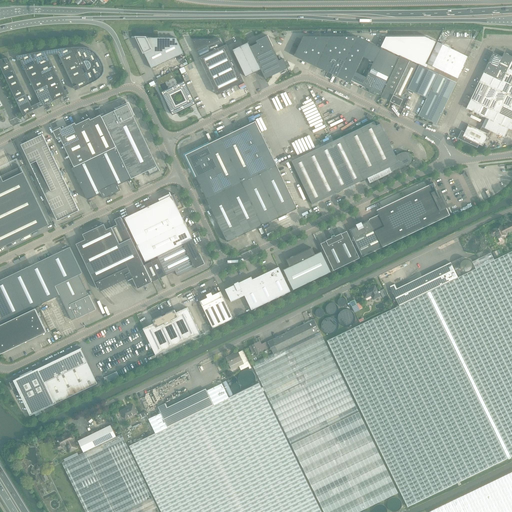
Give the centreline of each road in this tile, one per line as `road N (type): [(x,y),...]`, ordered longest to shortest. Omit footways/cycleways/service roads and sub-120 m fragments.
road 1 (unclassified): [(108,403),(511,209)]
road 2 (unclassified): [(192,0),(511,0)]
road 3 (unclassified): [(439,140),(300,78),(165,141)]
road 4 (unclassified): [(224,266),(451,162)]
road 5 (unclassified): [(0,366),(15,366),(224,266)]
road 6 (unclassified): [(0,260),(181,175)]
road 7 (primary): [(313,15),(511,20)]
road 8 (primary): [(511,10),(313,15)]
road 9 (primary): [(179,15),(0,12)]
road 10 (unclassified): [(128,87),(0,141)]
road 11 (unclassified): [(439,140),(486,40),(511,41)]
road 12 (primary): [(313,15),(179,15)]
